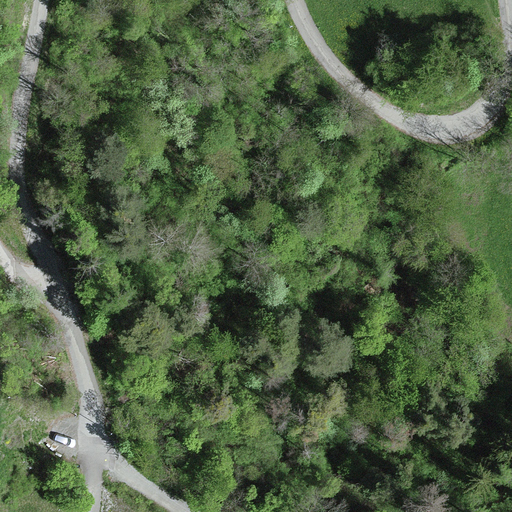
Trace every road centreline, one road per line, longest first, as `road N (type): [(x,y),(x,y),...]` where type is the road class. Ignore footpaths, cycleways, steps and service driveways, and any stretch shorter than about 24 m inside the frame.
road 1 (residential): [(0,154),(76,325),(98,404),(90,443),(180,511)]
road 2 (residential): [(505,0),(504,99),(446,135),(389,124),(334,76),(292,21),(286,0)]
road 3 (residential): [(38,0),(0,154)]
